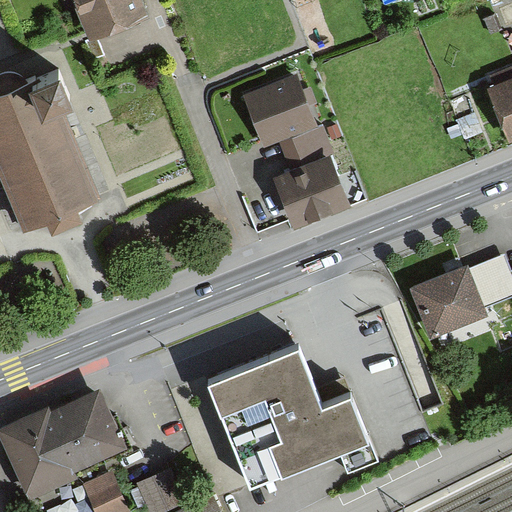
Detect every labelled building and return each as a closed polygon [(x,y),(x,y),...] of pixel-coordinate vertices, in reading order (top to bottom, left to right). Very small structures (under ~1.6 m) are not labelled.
[(133,0),(68,0),(84,41),(141,20),(133,0)] [(0,179),(22,230),(47,219),(53,231),(82,218),(76,206),(95,197),(53,103),(70,95),(59,71),(28,85),(20,80),(11,78),(4,79),(0,81),(0,179)] [(511,74),(488,84),(508,136),(511,134),(511,74)] [(300,76),(248,97),(267,144),(319,123),(300,76)] [(321,128),(288,141),(301,173),(271,185),(287,225),(338,205),(320,160),(333,155),(321,128)] [(511,267),(505,251),(411,292),(429,333),(511,296),(511,267)] [(286,326),(185,369),(238,491),(338,448),(286,326)] [(44,407),(1,427),(30,489),(121,446),(97,394),(49,417),(44,407)] [(129,511),(113,475),(85,488),(95,511),(129,511)] [(219,511),(213,497),(181,511),(219,511)]
